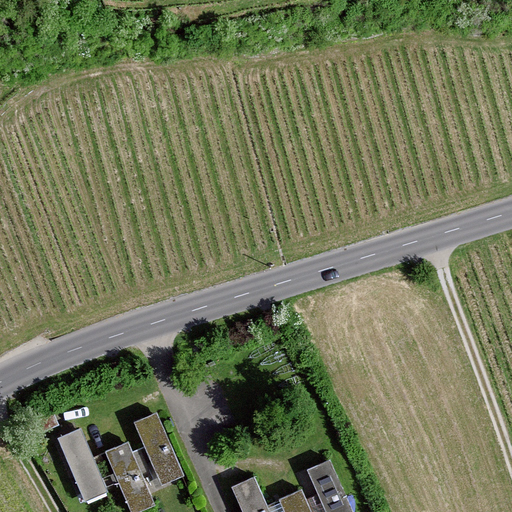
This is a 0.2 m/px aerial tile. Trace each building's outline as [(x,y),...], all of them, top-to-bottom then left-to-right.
[(161,417),(136,428),(166,490),(190,478),(161,417)] [(114,494),(85,431),(62,441),(91,504),(114,494)] [(134,447),(108,459),(132,511),(158,511),(163,510),(134,447)] [(361,511),(339,460),(310,473),(327,511),(361,511)] [(272,511),(257,480),(233,492),(242,511),(272,511)] [(314,511),(307,494),(280,506),(282,511),(314,511)]
